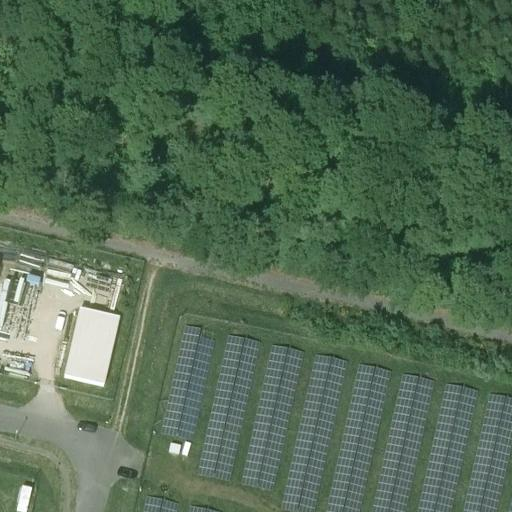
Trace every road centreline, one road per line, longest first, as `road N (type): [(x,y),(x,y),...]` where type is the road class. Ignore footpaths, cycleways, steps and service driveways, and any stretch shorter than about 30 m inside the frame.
road 1 (track): [(0,222),(152,265),(511,345)]
road 2 (track): [(152,265),(115,433),(96,453)]
road 3 (unclassified): [(0,418),(78,438),(96,453),(89,511)]
